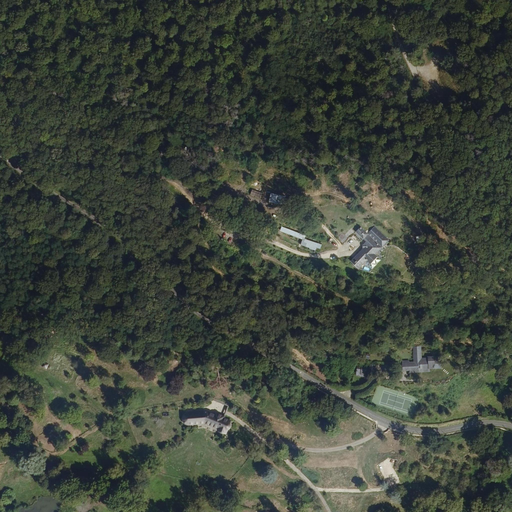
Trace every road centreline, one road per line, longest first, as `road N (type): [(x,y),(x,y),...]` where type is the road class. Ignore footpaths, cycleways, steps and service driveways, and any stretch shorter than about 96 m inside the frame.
road 1 (unclassified): [(511,426),(417,431),(350,403),(180,299),(137,248),(0,155)]
road 2 (track): [(0,110),(76,164),(175,182),(229,232),(312,257),(348,254)]
road 3 (track): [(258,351),(223,366),(27,314)]
road 4 (track): [(329,511),(289,463),(210,406)]
road 5 (track): [(256,436),(332,449),(373,435),(384,420)]
